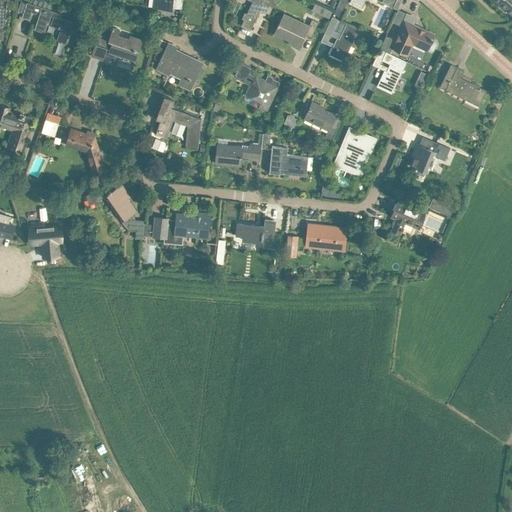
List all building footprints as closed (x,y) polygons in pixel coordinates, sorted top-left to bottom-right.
[(180,8),(181,0),(154,0),(154,7),(172,10),(172,7),(180,8)] [(269,13),(275,0),(252,0),(247,13),(245,12),(242,18),(244,19),(241,25),(250,30),(254,22),(256,22),(257,16),(259,16),(260,10),(264,11),(264,7),(270,10),(269,13)] [(333,0),(331,0),(329,6),(335,8),(338,2),(333,0)] [(339,0),(337,7),(342,9),(346,0),(339,0)] [(511,0),(494,0),(504,8),(505,7),(511,13),(511,0)] [(70,33),(74,22),(54,16),(55,12),(27,3),(25,7),(22,17),(29,19),(31,12),(36,14),(38,11),(40,12),(34,29),(44,33),(48,23),(61,27),(57,39),(67,42),(70,33)] [(329,17),(332,10),(314,3),(312,10),(329,17)] [(311,37),(319,22),(313,19),(310,26),(283,13),(281,16),(277,25),(278,25),(275,32),(290,39),(289,41),(300,46),(305,34),(311,37)] [(434,34),(412,24),(415,17),(407,13),(392,46),(402,51),(407,40),(427,50),(427,49),(431,51),(433,50),(436,44),(435,42),(432,40),(433,38),(432,38),(434,34)] [(344,60),(359,29),(347,24),(342,34),(332,30),(337,19),(331,16),(324,32),(336,37),(332,47),(333,47),(330,53),(344,60)] [(136,59),(142,40),(130,36),(129,39),(118,35),(120,30),(113,28),(109,38),(99,35),(96,44),(95,43),(91,55),(104,59),(106,51),(123,57),(124,55),(136,59)] [(200,68),(203,62),(191,56),(189,59),(182,55),(183,54),(175,51),(177,47),(169,43),(156,70),(168,76),(171,71),(182,76),(181,79),(180,81),(180,82),(181,84),(181,85),(182,87),(184,88),(185,88),(187,88),(188,88),(190,87),(191,86),(192,85),(194,81),(194,80),(194,79),(194,78),(192,77),(197,67),(200,68)] [(392,92),(407,61),(379,48),(372,64),(378,67),(381,59),(389,63),(386,70),(384,69),(380,79),(381,80),(378,85),(392,92)] [(266,111),(280,81),(272,78),(270,82),(255,76),(250,73),(252,68),(241,63),(235,75),(241,77),(240,81),(251,86),(246,96),(261,103),(259,108),(266,111)] [(486,90),(471,82),(470,84),(460,78),(464,70),(451,63),(439,86),(466,100),(467,98),(479,104),(486,90)] [(421,70),(419,76),(425,79),(428,73),(421,70)] [(286,81),(284,87),(289,90),(292,84),(286,81)] [(198,147),(202,117),(171,106),(174,99),(162,95),(155,114),(158,115),(157,119),(159,120),(156,130),(162,132),(162,131),(168,133),(173,120),(188,125),(186,146),(198,147)] [(330,127),(336,115),(320,107),(320,105),(312,101),(304,119),(329,130),(325,140),(331,143),(337,131),(330,127)] [(0,103),(0,124),(16,130),(12,143),(8,142),(4,155),(17,159),(28,128),(31,118),(25,116),(26,114),(20,112),(19,115),(9,111),(10,107),(0,104),(0,103)] [(214,105),(212,110),(218,113),(220,107),(214,105)] [(41,132),(55,136),(62,116),(47,111),(41,132)] [(214,113),(212,120),(219,122),(220,115),(214,113)] [(288,115),(285,124),(290,126),(294,117),(288,115)] [(105,169),(95,136),(72,128),(68,138),(66,145),(85,152),(92,173),(105,169)] [(360,174),(375,139),(355,130),(348,148),(342,146),(335,164),(360,174)] [(261,148),(269,149),(271,134),(263,133),(261,148)] [(427,172),(434,156),(445,160),(450,148),(436,142),(433,150),(417,143),(414,152),(416,152),(410,165),(415,167),(415,168),(416,169),(415,171),(416,172),(423,175),(424,175),(425,172),(427,172)] [(241,156),(259,158),(260,145),(249,143),(248,146),(242,146),(242,147),(217,145),(215,162),(240,165),(241,156)] [(307,166),(308,156),(288,154),(288,149),(283,148),(283,147),(272,146),(269,172),(280,174),(280,170),(300,172),(300,175),(306,176),(307,166)] [(132,214),(134,207),(126,195),(127,190),(122,184),(114,189),(110,192),(109,191),(107,189),(86,195),(89,205),(98,201),(98,199),(101,198),(104,196),(121,220),(125,217),(129,222),(125,225),(129,230),(136,230),(135,238),(143,238),(143,234),(144,223),(144,220),(135,219),(132,214)] [(323,186),(323,193),(323,194),(324,195),(325,195),(326,196),(327,196),(342,198),(342,196),(342,194),(342,192),(341,190),(340,189),(338,187),(336,186),(333,185),(331,185),(328,185),(326,185),(323,186)] [(413,225),(420,211),(397,201),(391,216),(396,218),(392,229),(400,233),(405,222),(413,225)] [(0,234),(5,236),(12,238),(15,226),(8,224),(10,216),(0,213),(0,234)] [(175,233),(208,236),(210,214),(200,213),(199,216),(177,213),(176,220),(168,219),(168,218),(155,217),(154,224),(144,223),(143,234),(166,237),(166,240),(174,241),(175,233)] [(382,224),(385,215),(379,213),(377,222),(382,224)] [(271,246),(273,230),(274,220),(265,219),(264,227),(238,224),(237,235),(244,236),(244,240),(257,241),(257,243),(262,244),(262,245),(271,246)] [(343,248),(346,228),(309,224),(307,243),(315,243),(314,245),(343,248)] [(30,228),(31,244),(42,243),(43,243),(44,248),(42,248),(43,257),(59,255),(58,241),(62,241),(60,225),(30,228)] [(286,256),(295,257),(297,237),(288,236),(286,256)] [(284,271),(283,285),(294,286),(296,272),(284,271)]
